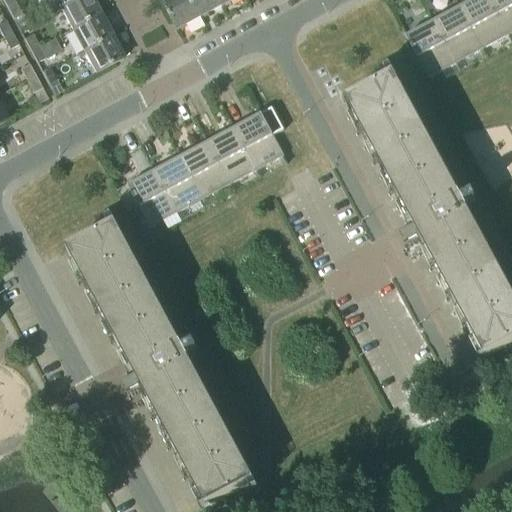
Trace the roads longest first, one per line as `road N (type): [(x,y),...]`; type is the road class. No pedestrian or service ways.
road 1 (residential): [(446,361),(264,36)]
road 2 (residential): [(0,228),(153,511)]
road 3 (residential): [(264,36),(23,162),(0,191)]
